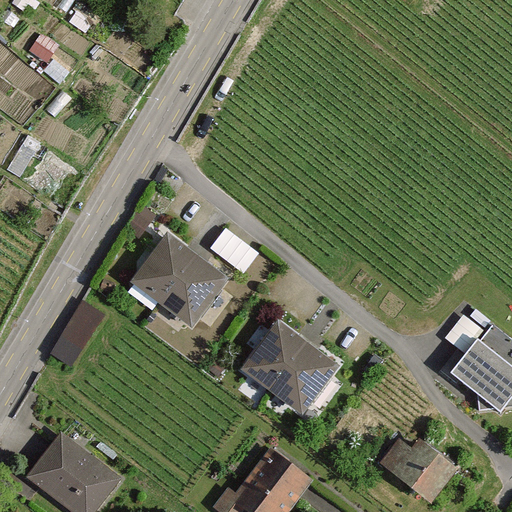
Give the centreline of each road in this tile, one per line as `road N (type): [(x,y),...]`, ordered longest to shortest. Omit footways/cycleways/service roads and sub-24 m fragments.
road 1 (residential): [(153,141),(394,341),(443,405),(511,469)]
road 2 (tertiary): [(153,141),(0,400)]
road 3 (tertiary): [(238,0),(153,141)]
